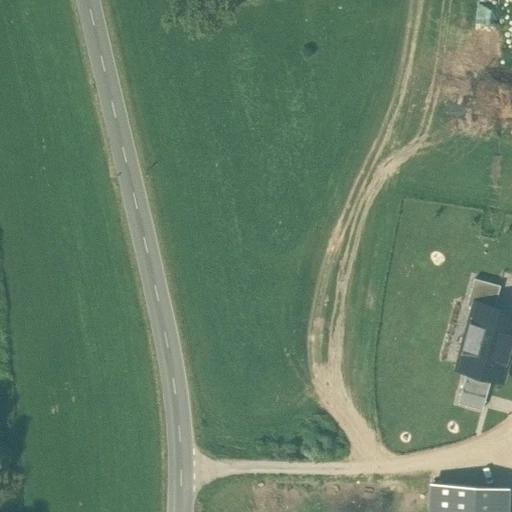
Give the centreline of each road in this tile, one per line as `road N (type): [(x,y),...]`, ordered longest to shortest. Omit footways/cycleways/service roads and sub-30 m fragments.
road 1 (tertiary): [(180,466),(173,362),(91,0)]
road 2 (residential): [(511,423),(493,439),(421,464),(180,466)]
